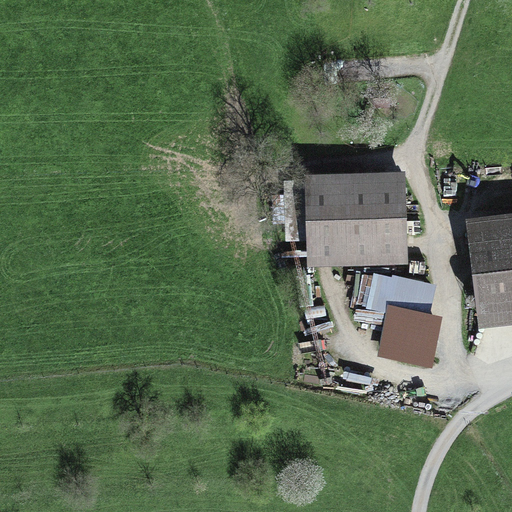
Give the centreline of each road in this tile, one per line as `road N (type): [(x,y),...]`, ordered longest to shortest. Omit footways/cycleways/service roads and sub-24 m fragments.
road 1 (track): [(483,402),(455,346),(447,243),(412,158),(467,0)]
road 2 (track): [(422,511),(470,409),(511,386)]
